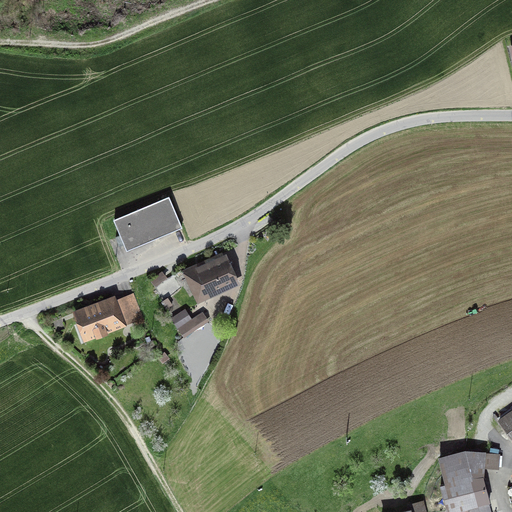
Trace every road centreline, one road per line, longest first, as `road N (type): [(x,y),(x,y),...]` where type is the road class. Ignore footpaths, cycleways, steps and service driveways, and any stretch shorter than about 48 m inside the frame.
road 1 (unclassified): [(0,321),(209,240),(387,128),(511,114)]
road 2 (track): [(25,312),(117,406),(180,511)]
road 3 (track): [(0,41),(94,43),(211,0)]
